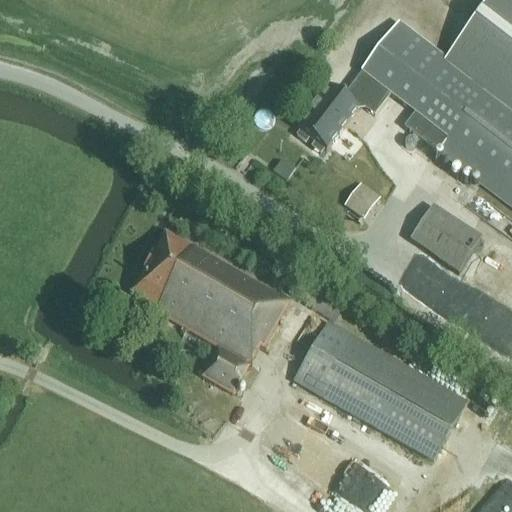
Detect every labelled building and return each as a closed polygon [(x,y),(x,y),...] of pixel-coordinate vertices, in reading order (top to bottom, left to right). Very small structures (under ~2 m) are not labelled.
[(300,134),(296,139),(305,145),(308,141),(315,146),(316,146),(322,151),(323,152),(326,154),(357,113),(356,111),(359,107),(362,110),(379,88),(391,98),(415,116),(404,131),(410,135),(421,144),(437,156),(439,153),(511,209),(511,7),(502,0),(492,0),(445,62),(398,26),(361,75),(342,101),(329,91),(297,132),(300,134)] [(381,200),(361,185),(344,209),(364,223),(381,200)] [(432,209),(409,244),(458,277),(482,242),(432,209)] [(262,353),(289,305),(192,249),(190,253),(164,238),(130,296),(143,304),(134,318),(149,326),(155,315),(217,351),(201,380),(232,398),(259,351),(262,353)] [(315,285),(286,268),(274,288),(336,324),(345,308),(313,289),(315,285)] [(326,327),(293,384),(432,465),(465,408),(326,327)] [(342,499),(356,476),(317,452),(311,461),(291,449),(283,463),(342,499)]
